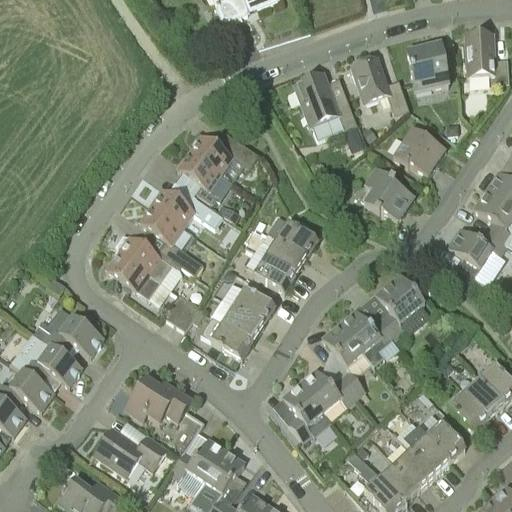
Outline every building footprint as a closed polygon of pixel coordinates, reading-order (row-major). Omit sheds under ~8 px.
[(277,7),(274,0),(211,0),(223,31),(247,22),(245,15),(256,11),(257,15),(277,7)] [(490,82),(491,93),(508,92),(507,67),(495,68),(493,41),(464,43),(466,84),(490,82)] [(414,99),(448,92),(440,51),(406,57),(414,99)] [(398,87),(387,91),(377,65),(374,66),(371,63),(367,62),(363,63),(360,67),(359,71),(350,74),(363,111),(387,103),(393,123),(408,118),(398,87)] [(345,104),(334,109),(323,81),(293,92),(309,134),(312,133),(317,146),(343,136),(344,137),(356,132),(345,104)] [(458,142),(457,130),(446,131),(446,143),(458,142)] [(376,143),(369,132),(362,138),(369,148),(376,143)] [(407,173),(408,171),(427,184),(445,157),(412,135),(393,163),(407,173)] [(235,146),(225,159),(201,142),(189,159),(220,181),(231,165),(247,176),(257,162),(235,146)] [(189,159),(177,176),(182,180),(200,192),(193,201),(195,203),(196,200),(211,210),(217,203),(208,197),(220,181),(189,159)] [(413,205),(393,191),(394,188),(376,176),(365,194),(372,199),(363,212),(379,222),(380,220),(396,230),(413,205)] [(511,188),(498,179),(485,198),(511,215),(511,188)] [(163,195),(151,212),(182,234),(192,220),(214,234),(222,223),(194,203),(188,213),(163,195)] [(511,215),(485,198),(473,216),(491,228),(485,238),(492,243),(506,252),(511,242),(511,215)] [(216,217),(234,229),(239,220),(222,209),(216,217)] [(172,249),(182,234),(151,212),(139,229),(165,248),(158,257),(163,261),(180,273),(194,283),(203,271),(172,249)] [(278,223),(267,240),(269,241),(272,243),(276,245),(275,246),(306,266),(317,248),(314,246),(318,240),(321,242),(321,241),(308,232),(304,239),(287,228),(278,223)] [(263,233),(265,228),(259,225),(255,232),(261,236),(263,233)] [(460,236),(447,255),(462,266),(456,275),(472,286),(492,258),(499,262),(506,252),(492,243),(485,238),(478,248),(460,236)] [(122,241),(114,253),(117,260),(149,282),(160,290),(170,297),(171,297),(182,281),(178,276),(180,273),(163,261),(161,265),(148,256),(130,243),(129,243),(122,241)] [(264,264),(294,283),(306,266),(275,246),(276,245),(269,241),(262,250),(270,255),(264,264)] [(148,307),(160,290),(117,260),(105,277),(148,307)] [(283,301),(294,283),(264,264),(253,282),(283,301)] [(233,284),(236,279),(227,274),(222,282),(227,285),(233,284)] [(388,319),(379,326),(395,346),(404,338),(399,331),(424,310),(399,281),(374,302),(388,319)] [(46,292),(58,301),(64,292),(53,284),(46,292)] [(231,289),(221,306),(233,313),(263,332),(274,314),(244,295),(243,297),(231,289)] [(166,324),(174,330),(190,307),(179,299),(163,322),(166,324)] [(221,306),(210,323),(211,324),(222,330),(252,350),(263,332),(233,313),(221,306)] [(185,338),(201,315),(190,307),(174,330),(185,338)] [(33,340),(32,340),(39,345),(41,347),(49,353),(50,353),(64,362),(72,351),(79,356),(89,364),(103,345),(72,323),(71,322),(60,313),(47,331),(58,339),(57,340),(55,344),(47,338),(39,332),(33,340)] [(192,327),(197,330),(204,319),(200,317),(197,320),(192,327)] [(379,326),(370,334),(356,317),(338,331),(363,361),(373,374),(384,364),(379,359),(395,346),(379,326)] [(211,324),(200,342),(210,348),(221,355),(240,368),(252,350),(222,330),(211,324)] [(346,375),(363,361),(338,331),(321,345),(346,375)] [(18,360),(12,369),(21,376),(21,377),(22,378),(22,377),(42,392),(42,391),(50,381),(60,388),(68,393),(82,375),(68,365),(64,362),(50,353),(49,353),(41,347),(39,345),(25,365),(18,360)] [(441,373),(447,379),(454,373),(449,367),(441,373)] [(479,385),(503,412),(511,403),(511,390),(495,371),(479,385)] [(346,413),(355,405),(339,386),(330,393),(316,376),(299,390),(323,420),(340,406),(346,413)] [(54,399),(42,391),(42,392),(22,377),(22,378),(10,395),(2,389),(0,391),(0,406),(14,416),(22,405),(40,418),(54,399)] [(364,397),(354,385),(349,378),(339,386),(355,405),(360,401),(364,397)] [(487,425),(503,412),(479,385),(463,399),(487,425)] [(185,417),(190,409),(170,395),(166,400),(146,386),(130,410),(159,430),(165,421),(177,429),(181,431),(165,453),(168,456),(180,464),(185,457),(204,429),(185,417)] [(306,434),(323,420),(299,390),(281,405),(296,422),(286,429),(302,449),(312,441),(306,434)] [(423,408),(428,413),(432,409),(428,404),(422,397),(417,402),(423,408)] [(472,440),(487,425),(463,399),(448,413),(472,440)] [(26,424),(14,416),(0,406),(0,434),(12,443),(26,424)] [(424,443),(448,470),(464,455),(440,429),(424,443)] [(147,441),(138,454),(111,436),(94,461),(126,484),(138,468),(152,478),(168,456),(165,453),(147,441)] [(418,436),(403,450),(409,457),(433,483),(448,470),(424,443),(418,436)] [(180,464),(170,477),(180,484),(176,490),(194,503),(204,490),(203,490),(226,458),(207,445),(195,463),(185,457),(180,464)] [(355,458),(361,465),(368,458),(362,452),(355,458)] [(418,497),(433,483),(409,457),(394,471),(418,497)] [(215,511),(219,506),(244,471),(226,458),(203,490),(204,490),(194,503),(188,511),(189,511),(190,511),(191,511),(215,511)] [(348,465),(332,479),(336,484),(359,511),(401,511),(403,511),(378,485),(361,465),(355,458),(348,465)] [(394,471),(378,485),(403,511),(418,497),(394,471)] [(97,488),(90,498),(74,486),(64,499),(63,498),(61,502),(62,503),(57,509),(61,511),(120,511),(124,507),(97,488)] [(511,511),(511,498),(506,492),(489,507),(493,511),(511,511)] [(266,511),(251,501),(243,511),(266,511)]
